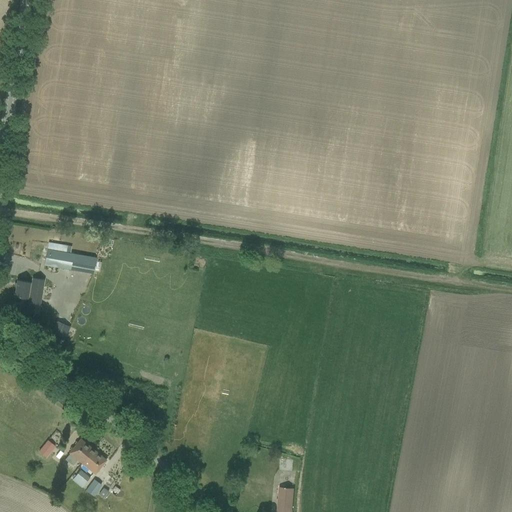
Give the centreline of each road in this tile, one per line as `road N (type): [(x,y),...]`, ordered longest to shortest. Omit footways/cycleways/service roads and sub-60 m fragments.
road 1 (track): [(511,292),(0,210)]
road 2 (unclassified): [(198,511),(142,448),(0,331)]
road 3 (unclassified): [(0,162),(25,0)]
